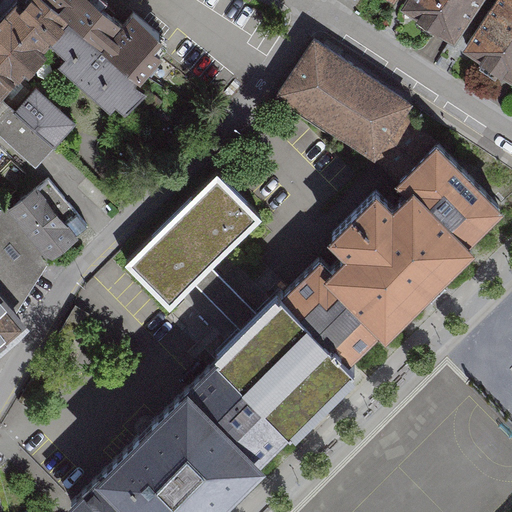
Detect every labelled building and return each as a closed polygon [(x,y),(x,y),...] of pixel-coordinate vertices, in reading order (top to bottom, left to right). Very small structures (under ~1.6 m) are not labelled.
[(43,0),(23,0),(8,19),(38,48),(66,22),(43,0)] [(89,0),(43,0),(66,22),(38,48),(45,54),(122,119),(146,91),(135,83),(167,45),(125,14),(117,24),(89,0)] [(399,0),(396,6),(450,42),(477,0),(399,0)] [(511,0),(488,0),(457,48),(511,84),(511,82),(511,0)] [(0,12),(0,97),(19,74),(45,54),(38,48),(8,19),(0,12)] [(316,40),(278,96),(378,163),(390,145),(402,128),(416,107),(316,40)] [(0,97),(0,134),(35,166),(70,124),(19,74),(0,97)] [(432,150),(402,128),(390,145),(415,166),(432,150)] [(415,166),(284,293),(357,369),(511,216),(511,210),(442,140),(432,150),(415,166)] [(47,176),(1,212),(42,263),(87,228),(47,176)] [(261,219),(220,176),(132,261),(173,304),(197,281),(211,268),(261,219)] [(244,331),(261,315),(211,268),(197,281),(244,331)] [(244,331),(211,363),(284,439),(357,369),(284,293),(261,315),(244,331)] [(0,339),(17,326),(0,303),(0,339)] [(211,363),(61,511),(210,511),(284,439),(211,363)]
